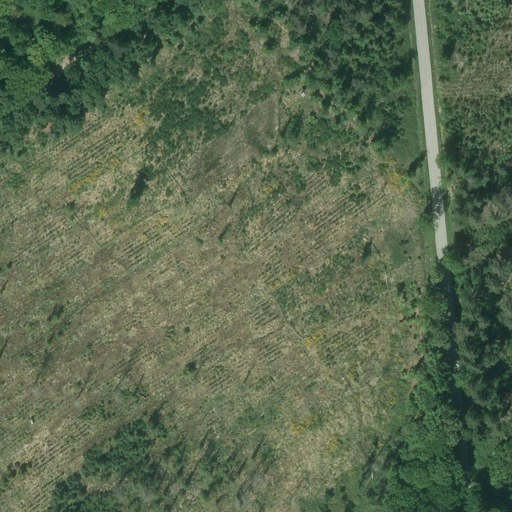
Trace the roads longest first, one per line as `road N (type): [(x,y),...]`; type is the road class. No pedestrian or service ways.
road 1 (unclassified): [(469,511),(420,0)]
road 2 (track): [(0,111),(153,0)]
